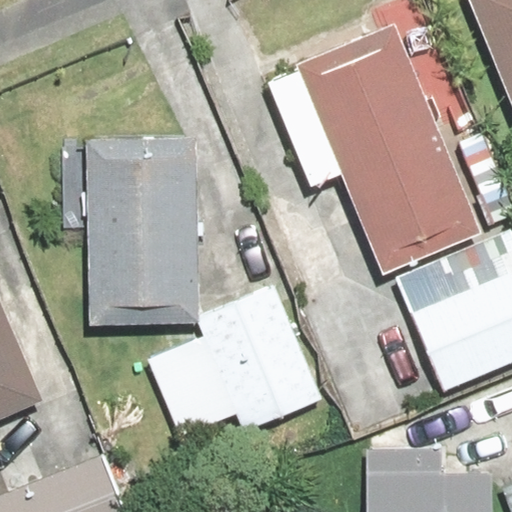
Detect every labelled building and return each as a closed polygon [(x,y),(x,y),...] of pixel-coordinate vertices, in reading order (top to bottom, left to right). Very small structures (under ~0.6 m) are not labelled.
[(511,0),(473,0),(511,89),(511,0)] [(401,22),(300,63),(387,273),(488,232),(401,22)] [(198,135),(88,138),(93,324),(203,321),(198,135)] [(511,233),(404,278),(450,390),(511,363),(511,233)] [(326,403),(282,288),(207,317),(213,334),(157,355),(189,437),(242,416),(249,433),(326,403)] [(0,418),(45,400),(0,291),(0,418)] [(370,436),(371,511),(499,511),(498,456),(449,457),(448,434),(370,436)] [(0,496),(0,511),(123,511),(102,456),(0,496)]
